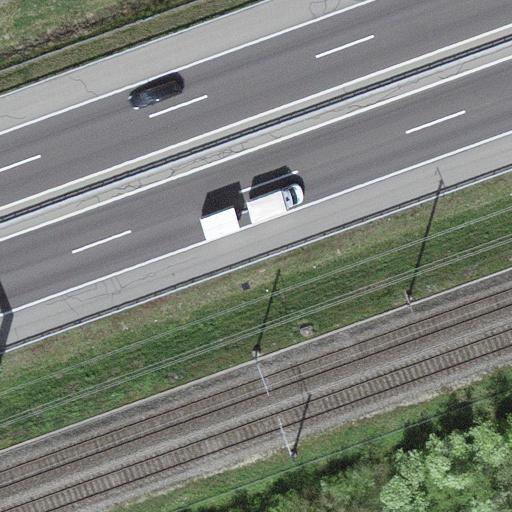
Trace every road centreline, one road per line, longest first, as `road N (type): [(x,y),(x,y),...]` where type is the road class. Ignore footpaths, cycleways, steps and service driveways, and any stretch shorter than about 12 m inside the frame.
road 1 (motorway): [(0,279),(511,93)]
road 2 (motorway): [(477,0),(0,170)]
